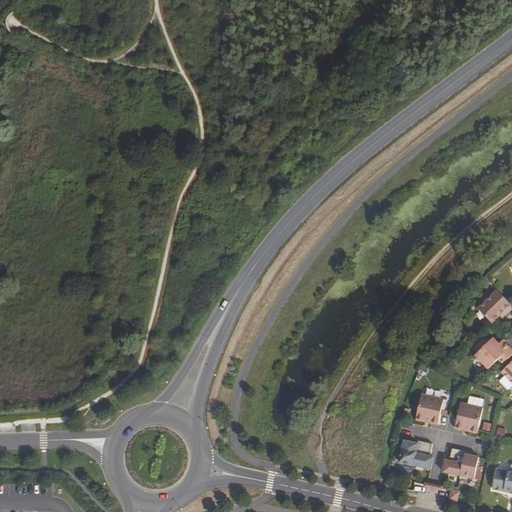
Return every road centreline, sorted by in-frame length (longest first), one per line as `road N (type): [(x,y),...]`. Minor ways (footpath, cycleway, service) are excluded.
road 1 (primary): [(511,39),(335,176),(242,286)]
road 2 (primary): [(242,286),(163,401),(139,420)]
road 3 (primary): [(196,444),(206,375),(242,286)]
road 4 (residential): [(270,482),(393,511)]
